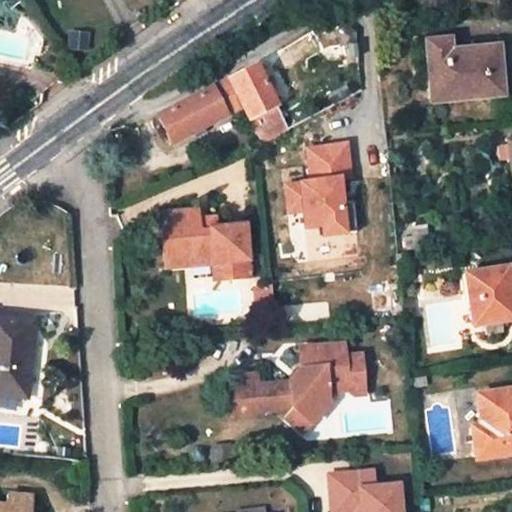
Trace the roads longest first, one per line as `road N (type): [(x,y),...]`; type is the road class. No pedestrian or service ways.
road 1 (residential): [(107,511),(86,206),(59,132)]
road 2 (unknown): [(105,490),(291,476),(301,478),(315,507)]
road 3 (tertiary): [(59,132),(245,0)]
